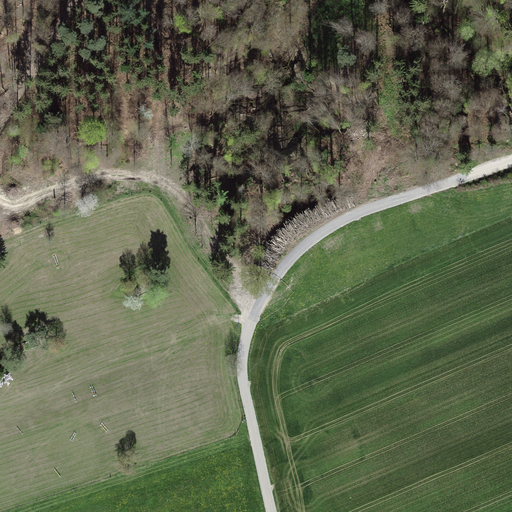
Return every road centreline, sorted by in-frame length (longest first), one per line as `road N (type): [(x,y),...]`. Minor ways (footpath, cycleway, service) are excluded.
road 1 (tertiary): [(511,161),(342,220),(279,272),(251,321),(242,363),(271,511)]
road 2 (track): [(255,313),(226,287),(156,185),(136,181),(53,210),(0,202)]
road 3 (track): [(0,118),(74,0)]
